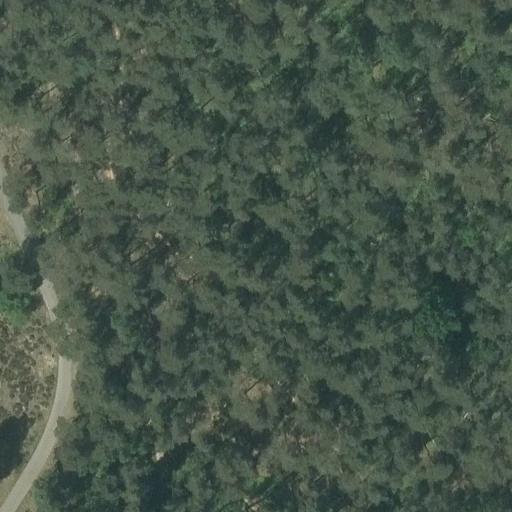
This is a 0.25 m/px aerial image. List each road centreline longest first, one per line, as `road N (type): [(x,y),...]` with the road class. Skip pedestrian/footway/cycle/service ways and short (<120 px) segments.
road 1 (unknown): [(164,511),(34,0)]
road 2 (track): [(2,511),(56,417),(64,348),(0,181)]
